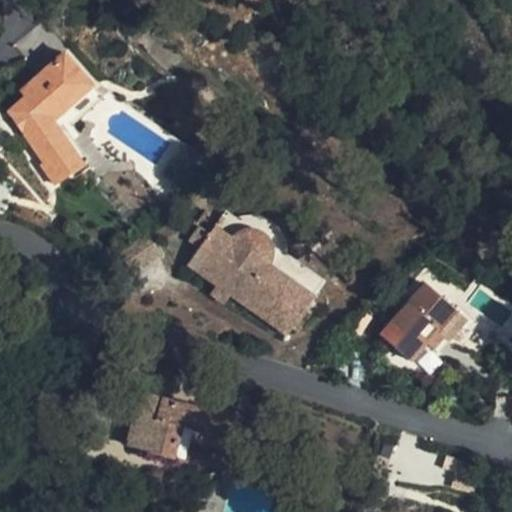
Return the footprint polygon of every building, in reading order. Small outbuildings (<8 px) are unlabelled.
[(63,133),(81,119),(71,107),(95,86),(66,54),(23,92),(27,98),(10,113),(15,121),(22,116),(30,128),(24,132),(46,165),(43,168),(56,187),(84,166),(63,133)] [(71,107),(81,119),(106,98),(95,86),(71,107)] [(15,121),(24,132),(30,128),(22,116),(15,121)] [(220,285),(235,295),(290,334),(316,298),(271,265),(274,255),(272,243),(265,235),(255,232),(243,234),(236,241),(216,228),(190,265),(220,285)] [(229,303),(235,295),(220,285),(214,293),(229,303)] [(439,334),(446,339),(450,343),(468,323),(428,285),(383,334),(411,362),(429,344),(439,334)] [(377,326),(367,316),(356,328),(367,338),(377,326)] [(435,350),(446,339),(439,334),(429,344),(435,350)] [(210,437),(237,444),(244,421),(146,395),(131,445),(151,451),(151,454),(190,465),(195,450),(205,453),(210,437)] [(232,460),(237,444),(210,437),(205,453),(232,460)] [(457,490),(464,465),(438,457),(431,483),(457,490)]
